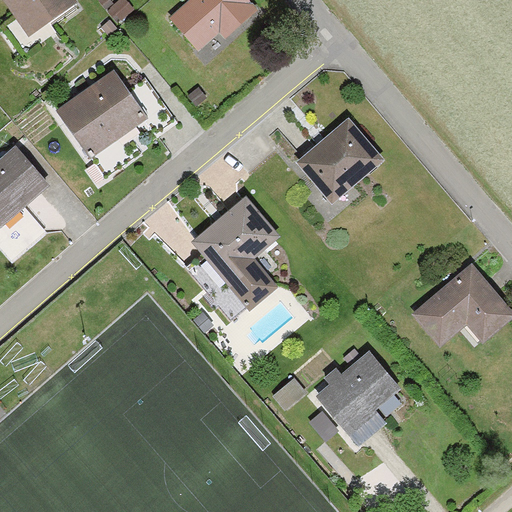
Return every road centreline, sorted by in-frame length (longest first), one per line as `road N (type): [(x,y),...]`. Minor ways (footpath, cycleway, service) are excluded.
road 1 (residential): [(0,328),(337,34)]
road 2 (residential): [(337,34),(511,245)]
